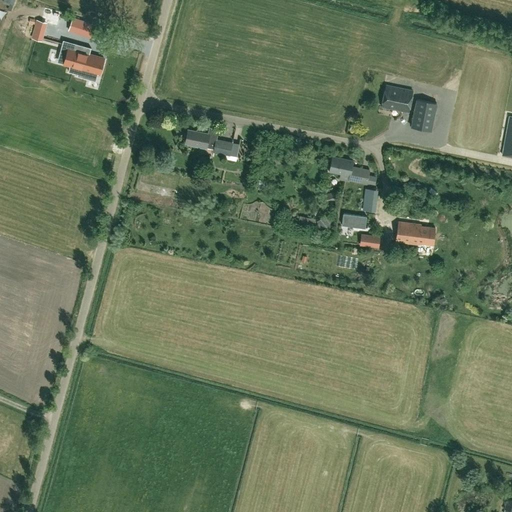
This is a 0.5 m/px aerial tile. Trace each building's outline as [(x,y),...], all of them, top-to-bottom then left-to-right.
[(80,34),(85,21),(73,18),(69,30),(80,34)] [(41,40),(46,23),(37,20),(32,38),(41,40)] [(395,45),(391,77),(454,84),(458,48),(452,48),(453,43),(400,37),(399,45),(395,45)] [(104,58),(89,54),(91,48),(63,40),(60,52),(67,54),(64,62),(70,64),(68,71),(78,74),(77,76),(88,79),(90,71),(100,74),(104,58)] [(494,64),(496,58),(483,55),(482,61),(494,64)] [(81,86),(82,78),(64,75),(63,84),(81,86)] [(386,85),(382,107),(408,112),(412,90),(386,85)] [(417,99),(411,127),(431,131),(437,103),(417,99)] [(473,151),(496,155),(501,119),(479,115),(473,151)] [(504,148),(502,154),(511,156),(511,121),(509,120),(505,140),(504,148)] [(185,143),(206,147),(207,147),(214,148),(213,151),(227,154),(226,158),(235,160),(239,144),(216,139),(219,129),(209,127),(208,133),(188,129),(185,143)] [(353,160),(332,156),(329,171),(340,173),(339,180),(349,182),(349,181),(365,184),(365,183),(375,185),(377,176),(367,174),(367,173),(351,169),(353,160)] [(375,211),(378,190),(367,189),(365,210),(375,211)] [(325,204),(336,201),(334,192),(323,195),(325,204)] [(365,228),(367,216),(343,213),(342,225),(365,228)] [(332,226),(325,216),(317,222),(324,232),(332,226)] [(315,220),(299,217),(297,225),(314,228),(315,220)] [(395,241),(418,244),(418,242),(433,244),(435,227),(420,225),(420,224),(398,221),(395,241)] [(363,236),(361,245),(378,247),(379,238),(363,236)]
